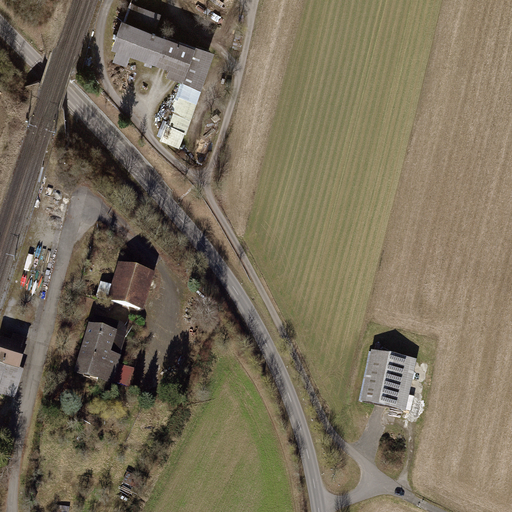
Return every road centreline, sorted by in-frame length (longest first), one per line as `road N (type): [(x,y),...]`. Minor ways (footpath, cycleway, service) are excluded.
road 1 (tertiary): [(0,17),(233,286),(290,398),(323,511)]
road 2 (residential): [(157,264),(92,214),(68,235),(15,471),(14,511)]
